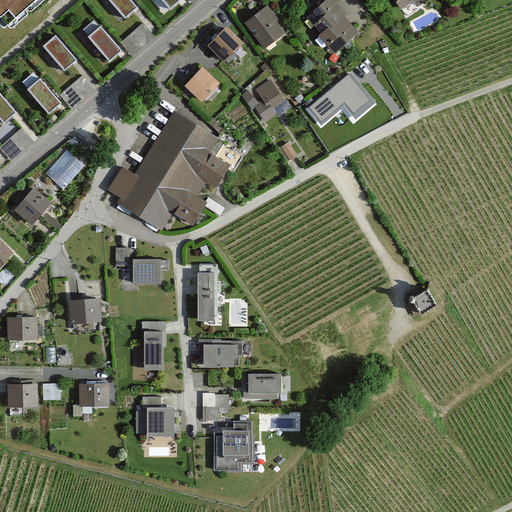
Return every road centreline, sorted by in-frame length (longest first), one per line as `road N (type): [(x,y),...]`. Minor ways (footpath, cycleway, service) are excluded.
road 1 (residential): [(87,206),(175,240),(314,172),(340,175),(402,285)]
road 2 (track): [(511,82),(430,112),(314,172)]
road 3 (residential): [(98,100),(213,0)]
road 4 (residential): [(98,100),(131,127),(87,206)]
road 5 (residential): [(87,206),(0,306)]
road 6 (residential): [(0,183),(98,100)]
